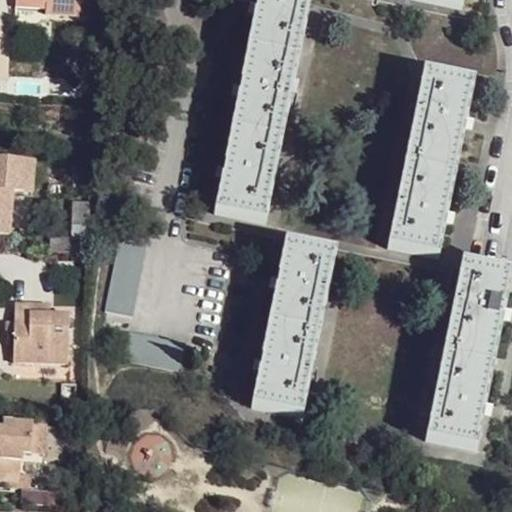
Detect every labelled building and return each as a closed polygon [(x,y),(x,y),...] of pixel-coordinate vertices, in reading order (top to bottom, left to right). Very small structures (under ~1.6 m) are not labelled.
[(15,0),(16,1),(46,4),(46,10),(46,15),(79,17),(79,0),(15,0)] [(257,0),(247,51),(298,61),(310,0),(257,0)] [(416,0),(462,9),(463,0),(416,0)] [(16,1),(16,9),(46,10),(46,4),(16,1)] [(247,51),(230,133),(282,143),(298,61),(247,51)] [(423,73),(404,167),(455,178),(474,84),(423,73)] [(230,133),(214,215),(265,225),(282,143),(230,133)] [(0,234),(11,236),(14,192),(32,193),(34,165),(0,162),(0,234)] [(404,167),(387,249),(438,260),(455,178),(404,167)] [(49,186),(49,194),(59,195),(59,187),(49,186)] [(73,205),(72,241),(88,242),(89,205),(73,205)] [(50,238),(49,255),(67,256),(68,238),(50,238)] [(119,243),(105,314),(134,319),(148,248),(119,243)] [(284,245),(268,326),(319,336),(336,255),(284,245)] [(511,275),(461,265),(442,359),(493,370),(511,275)] [(13,338),(13,364),(68,365),(69,317),(49,316),(43,316),(43,307),(14,306),(14,323),(13,338)] [(5,323),(5,338),(13,338),(14,323),(5,323)] [(268,326),(251,408),(303,419),(319,336),(268,326)] [(130,333),(124,362),(180,374),(186,345),(130,333)] [(442,359),(425,442),(477,452),(493,370),(442,359)] [(0,481),(18,483),(19,474),(21,455),(31,455),(33,426),(3,423),(2,430),(0,429),(0,481)] [(33,426),(31,455),(44,456),(46,426),(33,426)] [(18,483),(17,488),(31,489),(32,476),(19,474),(18,483)] [(21,492),(20,503),(55,507),(57,496),(21,492)]
